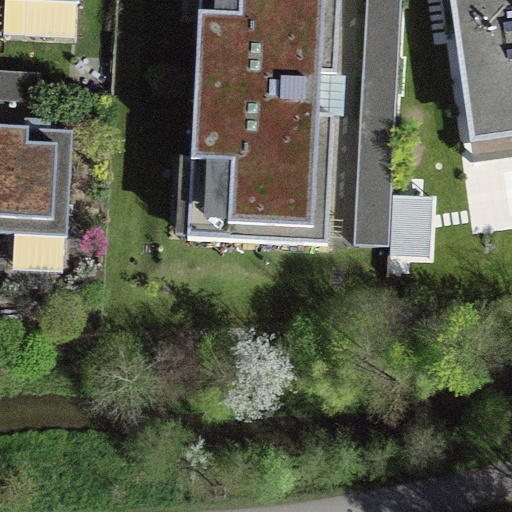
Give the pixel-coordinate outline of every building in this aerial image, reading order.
[(208,0),(198,227),(326,233),(337,0),(208,0)] [(370,0),(370,12),(400,13),(400,0),(370,0)] [(511,143),(511,0),(480,0),(498,146),(511,143)] [(29,126),(0,124),(0,231),(65,236),(72,129),(29,126)] [(388,242),(434,244),(436,182),(391,180),(388,242)]
